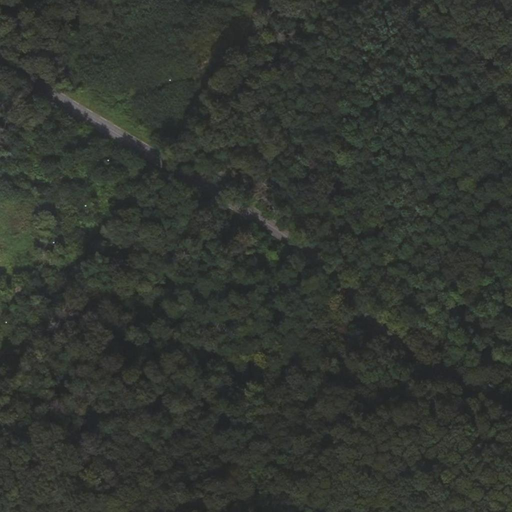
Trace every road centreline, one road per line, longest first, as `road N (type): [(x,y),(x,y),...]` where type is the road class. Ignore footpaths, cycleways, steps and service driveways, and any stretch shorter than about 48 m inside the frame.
road 1 (secondary): [(0,63),(331,259),(417,366),(511,403)]
road 2 (track): [(177,168),(271,104),(285,78),(292,21),(322,0)]
